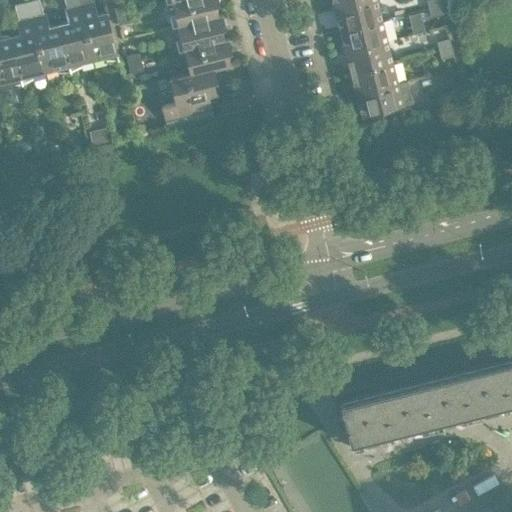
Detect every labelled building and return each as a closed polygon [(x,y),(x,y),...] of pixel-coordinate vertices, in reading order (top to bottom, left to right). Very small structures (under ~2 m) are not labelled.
[(38,0),(28,0),(26,1),(43,70),(59,66),(61,71),(69,71),(57,23),(45,26),(38,0)] [(91,58),(76,0),(64,0),(69,20),(57,23),(69,71),(77,67),(75,62),(91,58)] [(89,0),(76,0),(91,58),(107,54),(109,59),(117,59),(118,59),(106,11),(93,14),(89,0)] [(174,0),(171,1),(171,2),(175,19),(169,20),(171,28),(177,26),(177,25),(217,15),(217,14),(214,3),(218,2),(217,0),(174,0)] [(331,0),(334,9),(368,0),(331,0)] [(375,0),(368,0),(334,9),(339,30),(381,19),(375,0)] [(21,32),(9,35),(21,83),(29,79),(27,74),(43,70),(26,1),(14,4),(21,32)] [(126,5),(113,8),(115,16),(128,13),(126,5)] [(440,5),(427,8),(430,17),(442,13),(440,5)] [(410,12),(415,30),(425,28),(420,10),(410,12)] [(128,13),(115,16),(118,25),(130,22),(128,13)] [(177,25),(177,26),(181,43),(176,45),(177,52),(183,50),(183,49),(223,39),(223,38),(220,27),(224,26),(221,13),(217,14),(217,15),(177,25)] [(381,19),(339,30),(344,51),(386,40),(381,19)] [(0,80),(11,78),(12,83),(20,83),(21,83),(9,35),(0,37),(0,80)] [(223,39),(183,49),(183,50),(187,67),(182,69),(183,74),(183,75),(213,67),(213,68),(230,63),(227,51),(230,50),(227,37),(223,38),(223,39)] [(448,38),(436,41),(438,50),(450,46),(448,38)] [(386,40),(344,51),(349,72),(391,61),(386,40)] [(450,46),(438,50),(440,59),(452,55),(450,46)] [(138,53),(126,56),(128,64),(140,61),(138,53)] [(140,61),(128,64),(130,73),(142,70),(140,61)] [(391,61),(349,72),(354,93),(396,82),(391,61)] [(183,75),(183,74),(168,78),(175,102),(161,105),(165,121),(212,110),(208,95),(215,93),(212,80),(216,79),(213,68),(213,67),(183,75)] [(396,82),(354,93),(360,115),(402,104),(396,82)] [(461,88),(448,92),(450,100),(463,97),(461,88)] [(511,358),(498,362),(510,408),(511,407),(511,358)] [(498,362),(479,367),(491,417),(498,415),(496,405),(503,403),(505,409),(510,408),(498,362)] [(479,367),(459,372),(470,418),(475,416),(474,411),(482,409),(484,418),(491,417),(479,367)] [(459,372),(439,377),(451,427),(458,425),(456,415),(464,413),(465,419),(470,418),(459,372)] [(439,377),(419,382),(431,428),(436,426),(434,421),(442,419),(444,428),(451,427),(439,377)] [(419,382),(399,387),(412,437),(419,435),(416,425),(424,423),(426,429),(431,428),(419,382)] [(399,387),(380,392),(391,437),(396,436),(395,431),(403,429),(405,438),(412,437),(399,387)] [(380,392),(360,397),(372,447),(379,445),(377,435),(385,433),(386,439),(391,437),(380,392)] [(349,443),(350,442),(352,447),(356,446),(355,441),(363,439),(365,448),(372,447),(360,397),(333,404),(338,421),(343,420),(349,443)]
